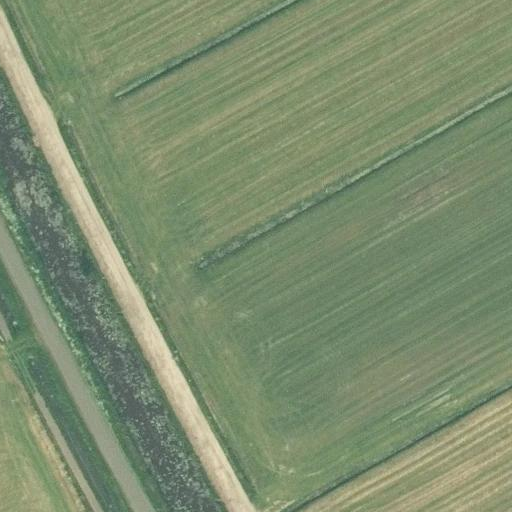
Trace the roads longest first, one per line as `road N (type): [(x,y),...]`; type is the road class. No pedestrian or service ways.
road 1 (track): [(240,511),(0,39)]
road 2 (unclassified): [(143,511),(0,234)]
